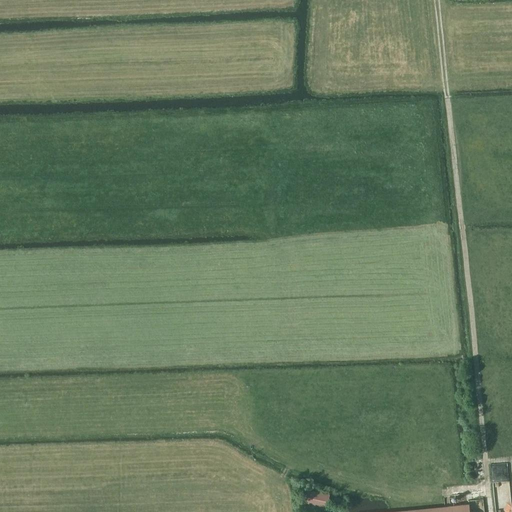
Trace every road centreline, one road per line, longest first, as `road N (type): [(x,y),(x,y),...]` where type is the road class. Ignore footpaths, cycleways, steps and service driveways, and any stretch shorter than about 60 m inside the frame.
road 1 (track): [(437,0),(477,371)]
road 2 (track): [(492,511),(477,371)]
